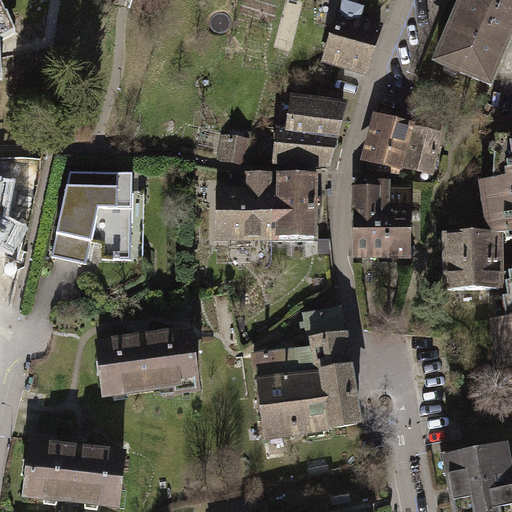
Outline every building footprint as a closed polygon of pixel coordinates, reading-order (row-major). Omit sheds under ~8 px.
[(6,15),(0,0),(0,78),(4,79),(2,54),(0,41),(16,32),(9,14),(6,15)] [(511,0),(467,0),(449,42),(445,42),(436,61),(491,85),(499,67),(494,64),(511,26),(511,0)] [(339,2),(321,59),(363,73),(377,29),(362,24),(353,22),(358,8),(339,2)] [(314,90),(312,105),(336,108),(338,94),(314,90)] [(339,109),(336,108),(312,105),(290,102),(288,134),(330,139),(335,123),(339,109)] [(403,125),(379,118),(365,166),(398,173),(412,128),(403,125)] [(440,134),(416,128),(405,164),(430,171),(435,152),(440,134)] [(324,164),(330,139),(288,134),(279,132),(276,160),(306,163),(324,164)] [(248,139),(223,134),(218,158),(227,160),(244,163),(248,139)] [(498,235),(498,243),(511,240),(511,143),(502,143),(501,156),(492,156),(492,179),(487,182),(491,206),(483,207),(487,235),(498,235)] [(129,175),(66,173),(47,256),(81,264),(86,243),(100,244),(100,259),(127,259),(129,175)] [(211,239),(268,241),(270,193),(266,193),(267,177),(244,176),(243,192),(213,191),(211,239)] [(275,193),(270,193),(268,241),(309,243),(312,179),(297,178),(275,177),(275,193)] [(409,189),(388,189),(388,182),(370,182),(370,185),(370,189),(354,189),(354,255),(410,255),(409,189)] [(0,239),(8,225),(0,220),(0,239)] [(487,235),(447,235),(446,288),(498,288),(498,283),(498,243),(498,235),(487,235)] [(511,240),(498,243),(498,283),(505,286),(509,296),(500,300),(505,319),(511,317),(511,240)] [(260,437),(354,424),(350,401),(344,361),(335,311),(302,316),(306,350),(249,355),(260,437)] [(511,317),(505,319),(489,321),(492,336),(501,334),(503,346),(494,348),(497,362),(505,361),(508,382),(511,381),(511,317)] [(97,346),(104,393),(119,396),(175,388),(176,392),(197,392),(189,332),(97,346)] [(31,437),(25,496),(116,507),(122,455),(52,447),(53,440),(31,437)] [(511,511),(511,494),(503,447),(447,458),(450,473),(446,473),(452,511),(511,511)]
